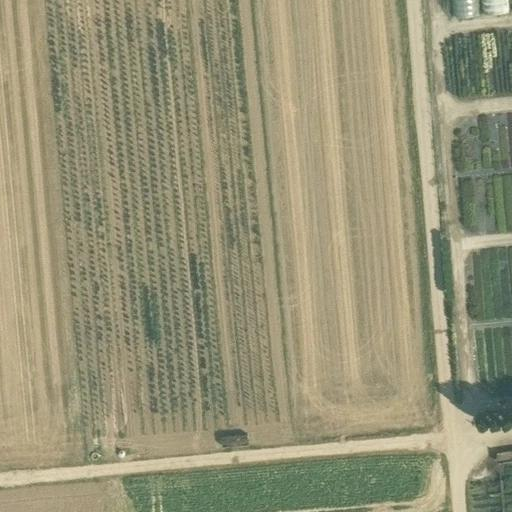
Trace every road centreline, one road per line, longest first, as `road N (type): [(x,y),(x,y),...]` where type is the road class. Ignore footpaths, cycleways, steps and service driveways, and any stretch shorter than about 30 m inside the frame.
road 1 (track): [(511,435),(0,482)]
road 2 (track): [(414,0),(454,441)]
